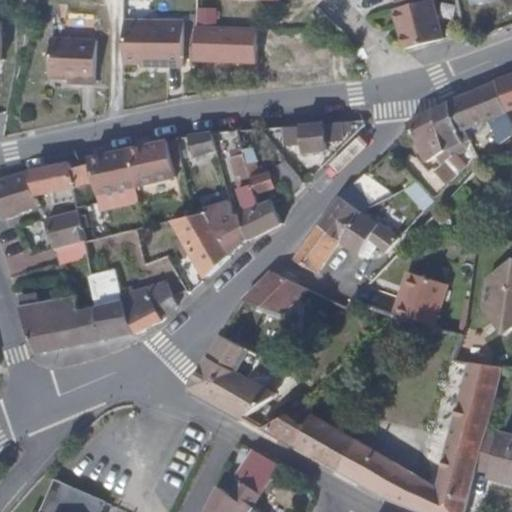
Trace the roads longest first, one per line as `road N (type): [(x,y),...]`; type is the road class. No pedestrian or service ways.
road 1 (tertiary): [(414,85),(208,109),(0,154)]
road 2 (tertiary): [(125,374),(168,346),(263,254),(414,85)]
road 3 (residential): [(172,399),(383,511)]
road 4 (residential): [(328,0),(414,85)]
